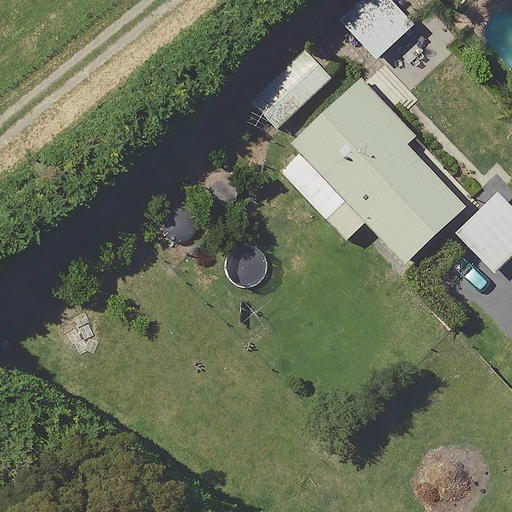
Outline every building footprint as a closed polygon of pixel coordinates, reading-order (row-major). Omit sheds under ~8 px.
[(405,21),(384,0),(348,0),(330,18),(369,57),(405,21)] [(323,76),(297,48),(243,99),(269,126),(323,76)] [(459,198),(348,76),(280,139),(289,149),(270,166),(336,237),(356,219),(393,259),(459,198)] [(511,200),(511,182),(503,192),(511,200)] [(511,245),(511,215),(487,191),(447,231),(487,271),(511,245)]
